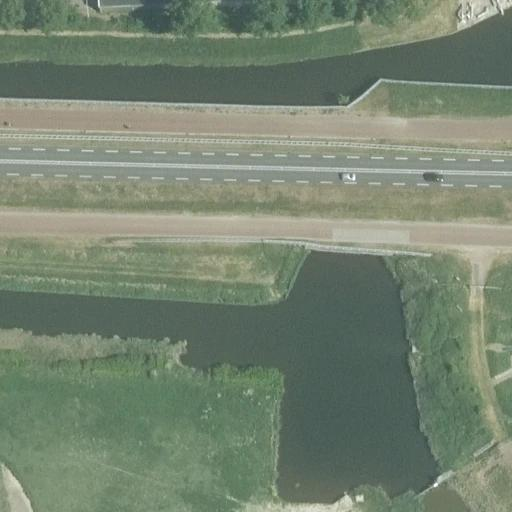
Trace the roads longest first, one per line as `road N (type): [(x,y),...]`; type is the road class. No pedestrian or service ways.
road 1 (unclassified): [(0,226),(511,244)]
road 2 (unclassified): [(0,117),(511,134)]
road 3 (primary): [(0,160),(511,175)]
